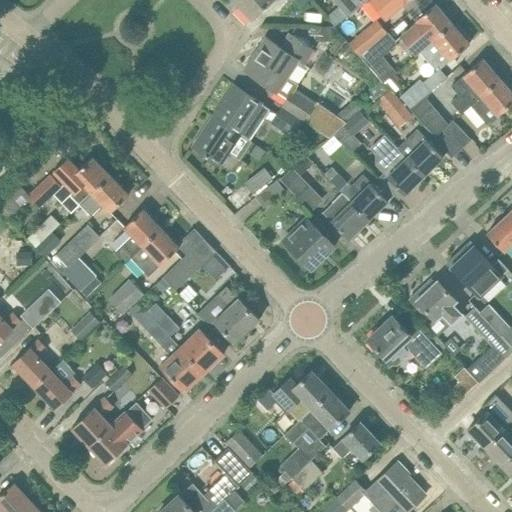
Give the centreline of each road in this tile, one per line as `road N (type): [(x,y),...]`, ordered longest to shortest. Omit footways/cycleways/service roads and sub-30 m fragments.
road 1 (residential): [(100,511),(307,322)]
road 2 (residential): [(307,322),(511,152)]
road 3 (residential): [(483,511),(307,322)]
road 4 (residential): [(307,322),(158,151)]
road 5 (residential): [(158,151),(235,44),(238,26),(215,0)]
road 6 (residential): [(158,151),(33,35)]
road 7 (residential): [(94,511),(0,411)]
